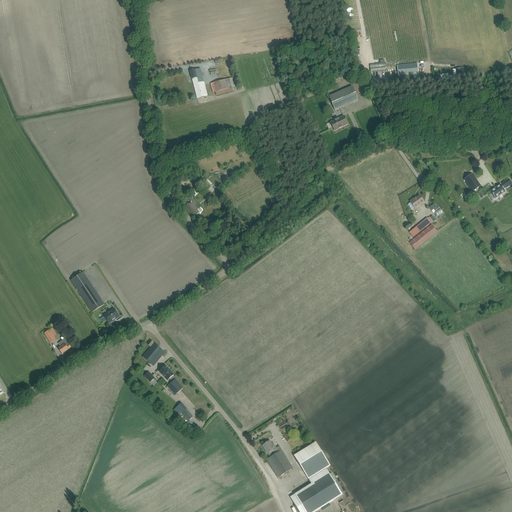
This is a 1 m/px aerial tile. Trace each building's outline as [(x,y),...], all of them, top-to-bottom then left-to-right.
[(371,71),(386,70),(385,63),(370,65),(371,71)] [(467,64),(457,65),(458,74),(468,73),(467,64)] [(190,71),(197,99),(207,96),(200,69),(190,71)] [(398,81),(419,79),(418,69),(397,71),(398,81)] [(211,84),(213,93),(215,92),(216,95),(233,91),(232,88),(235,87),(232,78),(211,84)] [(335,110),(358,100),(352,86),(329,97),(335,110)] [(342,127),(348,124),(344,116),(338,119),(338,118),(337,118),(336,117),(335,118),(334,119),(335,120),(335,121),(330,123),(334,131),(339,128),(339,129),(340,128),(339,128),(341,127),(342,128),(342,127)] [(481,186),(480,185),(476,188),(473,183),(477,180),(473,174),(464,180),(472,192),(481,186)] [(511,184),(508,179),(502,184),(503,186),(501,187),(500,185),(490,191),(495,199),(499,196),(497,194),(500,192),(501,194),(505,192),(504,190),(505,189),(511,184)] [(203,184),(209,190),(212,187),(206,181),(203,184)] [(194,218),(196,216),(197,216),(198,216),(197,215),(200,213),(196,209),(197,209),(198,208),(198,207),(198,206),(198,205),(197,204),(190,195),(184,200),(188,205),(185,208),(194,218)] [(419,196),(416,198),(414,200),(413,199),(410,202),(415,209),(424,202),(419,196)] [(409,232),(413,237),(431,222),(432,223),(433,222),(436,220),(432,216),(428,219),(427,218),(409,232)] [(98,260),(104,264),(137,314),(134,302),(143,297),(141,285),(156,294),(157,291),(169,293),(170,288),(160,287),(168,282),(161,244),(167,243),(166,239),(158,241),(157,236),(154,238),(137,227),(135,230),(136,230),(100,236),(96,236),(94,225),(92,228),(80,226),(73,230),(71,242),(71,238),(48,242),(70,277),(98,260)] [(409,242),(415,248),(437,231),(432,225),(409,242)] [(83,272),(71,281),(92,313),(105,305),(83,272)] [(103,315),(109,324),(120,317),(114,308),(103,315)] [(50,330),(44,333),(50,344),(56,340),(50,330)] [(153,366),(165,352),(162,350),(160,348),(154,343),(151,347),(142,357),(153,366)] [(65,344),(58,349),(62,354),(69,349),(68,349),(72,347),(69,344),(66,346),(65,344)] [(159,371),(167,381),(174,375),(165,365),(159,371)] [(154,378),(149,372),(145,376),(150,382),(154,378)] [(167,386),(175,395),(183,388),(175,379),(167,386)] [(182,414),(188,421),(193,417),(181,403),(173,410),(179,416),(182,414)] [(270,441),(262,446),(270,457),(267,459),(278,478),(293,468),(279,446),(276,448),(273,444),(272,444),(270,441)] [(290,497),(299,511),(314,511),(342,495),(334,481),(336,480),(331,473),(329,474),(326,469),(330,466),(315,443),(294,456),(311,484),(290,497)]
